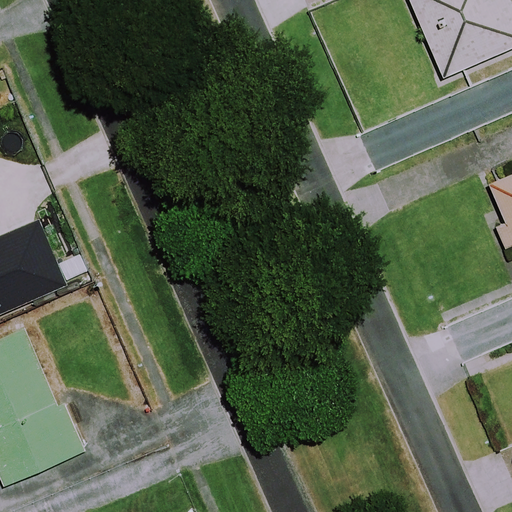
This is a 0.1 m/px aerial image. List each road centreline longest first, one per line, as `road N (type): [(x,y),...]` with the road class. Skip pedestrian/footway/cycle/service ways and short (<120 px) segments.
road 1 (residential): [(234,0),(460,511)]
road 2 (residential): [(289,511),(68,0)]
